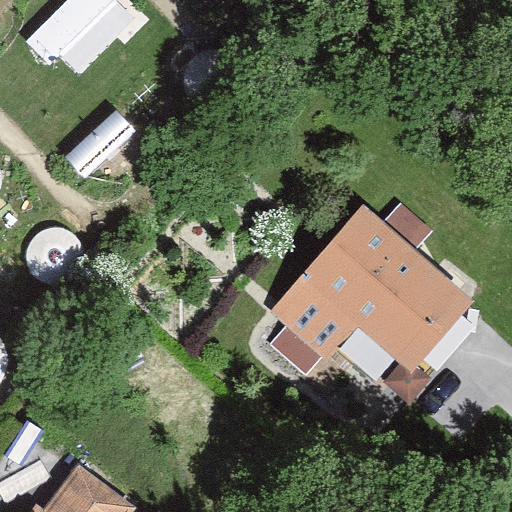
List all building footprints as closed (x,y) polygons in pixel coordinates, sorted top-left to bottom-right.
[(137,16),(120,0),(70,0),(29,42),(53,66),(61,57),(79,74),(137,16)] [(197,0),(212,17),(231,0),(197,0)] [(223,110),(236,101),(242,87),(240,71),(231,58),(216,52),(201,54),(188,63),(182,78),(183,93),(193,106),(207,112),(223,110)] [(139,135),(117,112),(68,157),(90,180),(139,135)] [(364,198),(270,306),(329,357),(360,320),(412,365),(475,293),(364,198)] [(32,235),(26,245),(24,256),(25,268),(30,277),(37,284),(45,289),(55,291),(65,291),(75,287),(83,280),(89,270),(91,259),(90,247),(84,237),(76,229),(65,224),(53,224),(42,228),(32,235)] [(0,395),(3,394),(10,385),(15,373),(15,361),(12,350),(4,340),(0,336),(0,395)] [(35,499),(25,511),(130,511),(136,504),(80,463),(47,508),(35,499)]
